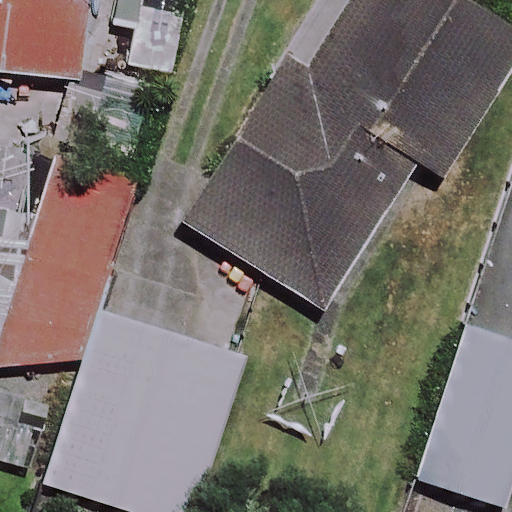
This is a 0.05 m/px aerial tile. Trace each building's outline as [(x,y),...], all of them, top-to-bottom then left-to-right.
[(0,0),(0,75),(69,82),(75,0),(0,0)] [(511,49),(511,36),(443,0),(351,0),(306,85),(264,63),(174,232),(320,311),(402,159),(442,180),(511,49)] [(123,189),(45,169),(0,337),(0,355),(74,375),(123,189)] [(189,511),(238,361),(98,316),(43,486),(122,511),(189,511)] [(511,467),(511,347),(459,331),(412,478),(499,507),(511,467)]
